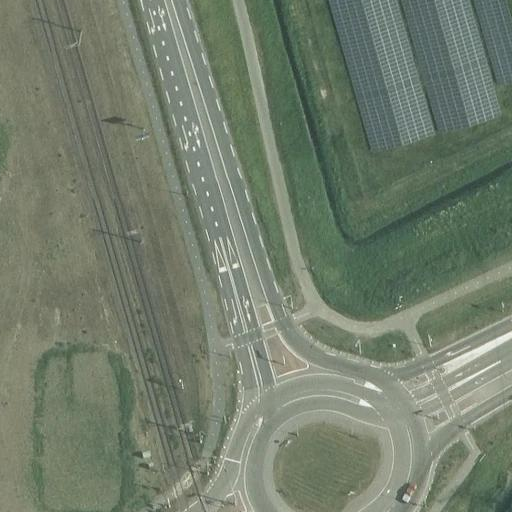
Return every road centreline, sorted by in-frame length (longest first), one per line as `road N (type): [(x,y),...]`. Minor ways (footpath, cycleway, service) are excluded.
road 1 (secondary): [(382,380),(315,358),(280,325),(174,0)]
road 2 (unclassified): [(315,306),(287,229),(235,0)]
road 3 (secondary): [(149,0),(226,267)]
road 4 (secondary): [(226,267),(246,417)]
road 5 (secondary): [(226,267),(269,398)]
road 6 (secondary): [(511,333),(382,380)]
road 7 (secondary): [(393,418),(319,403),(271,426)]
road 8 (secondary): [(511,345),(402,399)]
